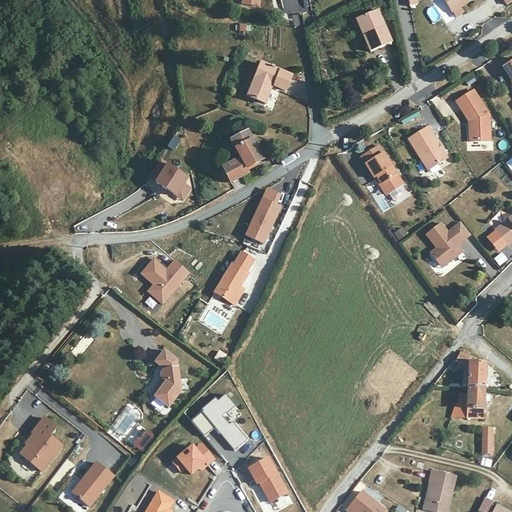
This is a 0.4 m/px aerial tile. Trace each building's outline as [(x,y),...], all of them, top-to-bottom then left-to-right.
[(448,0),(462,21),(472,14),(468,7),(478,0),(448,0)] [(402,4),(405,15),(412,13),(409,2),(402,4)] [(435,5),(425,12),(434,24),(444,17),(435,5)] [(375,20),(357,27),(363,45),(359,47),(365,64),(388,55),(375,20)] [(511,64),(498,73),(511,95),(511,64)] [(290,84),(258,71),(249,94),(252,95),(248,105),(262,112),(271,96),(283,100),(290,84)] [(466,128),(468,150),(485,148),(482,121),(469,97),(450,107),(463,128),(466,128)] [(420,130),(401,142),(420,173),(440,160),(420,130)] [(176,150),(182,140),(174,136),(169,147),(176,150)] [(243,140),(225,149),(232,167),(217,175),(224,190),(244,180),(243,176),(257,168),(243,140)] [(368,178),(381,197),(396,188),(376,155),(358,167),(366,180),(368,178)] [(162,160),(150,180),(184,201),(192,189),(186,185),(190,178),(162,160)] [(378,199),(381,197),(368,178),(366,180),(378,199)] [(280,206),(264,199),(248,237),(264,244),(280,206)] [(511,215),(505,221),(511,228),(503,234),(498,228),(488,236),(500,253),(511,244),(511,215)] [(455,245),(465,237),(455,222),(443,230),(438,223),(420,235),(426,243),(418,250),(435,270),(459,251),(455,245)] [(400,241),(408,235),(402,227),(394,233),(400,241)] [(500,267),(509,260),(502,252),(494,259),(500,267)] [(210,293),(231,306),(236,298),(232,295),(235,290),(244,274),(236,268),(240,261),(232,255),(210,293)] [(155,260),(143,275),(155,285),(149,292),(164,305),(190,273),(175,261),(167,271),(155,260)] [(172,354),(162,365),(166,371),(163,376),(162,380),(168,386),(158,397),(171,408),(184,394),(185,367),(172,354)] [(465,376),(463,391),(483,393),(484,370),(471,368),(471,362),(457,354),(450,363),(465,376)] [(57,359),(52,365),(58,370),(62,364),(57,359)] [(483,393),(463,391),(462,403),(454,403),(447,422),(481,423),(483,393)] [(205,412),(193,422),(206,437),(216,428),(236,451),(248,440),(234,423),(231,426),(223,417),(227,413),(228,415),(236,407),(227,396),(220,403),(217,399),(204,410),(205,412)] [(26,447),(20,455),(43,473),(64,447),(51,437),(59,427),(45,417),(32,433),(35,435),(25,446),(26,447)] [(140,441),(134,449),(140,455),(154,437),(149,433),(142,443),(140,441)] [(489,435),(480,435),(481,460),(489,460),(489,435)] [(270,459),(250,470),(259,485),(260,484),(271,504),(289,494),(270,459)] [(97,464),(77,488),(93,502),(113,478),(97,464)] [(446,511),(453,475),(429,470),(422,509),(436,511),(446,511)] [(490,488),(487,498),(493,500),(497,491),(490,488)] [(386,511),(361,492),(346,511),(386,511)] [(159,493),(147,511),(171,511),(172,511),(169,509),(174,502),(159,493)] [(479,511),(490,511),(492,500),(482,498),(479,511)]
